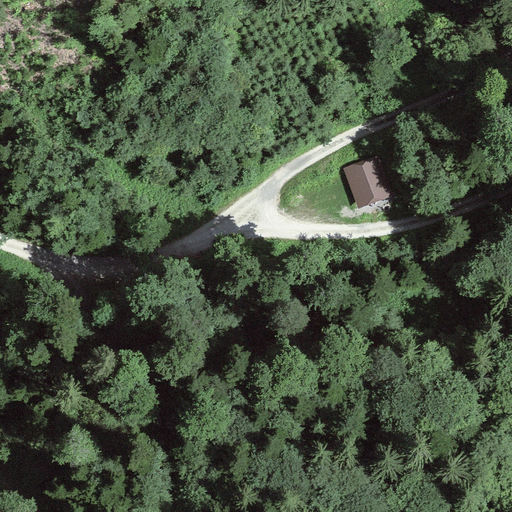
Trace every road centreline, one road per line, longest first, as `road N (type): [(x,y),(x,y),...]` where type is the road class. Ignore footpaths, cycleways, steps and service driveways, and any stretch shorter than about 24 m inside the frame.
road 1 (track): [(511,61),(355,134),(271,185),(234,224),(182,256),(137,272),(83,276)]
road 2 (track): [(511,184),(401,225),(353,231),(234,224)]
road 3 (track): [(83,276),(142,363),(159,410),(171,511)]
